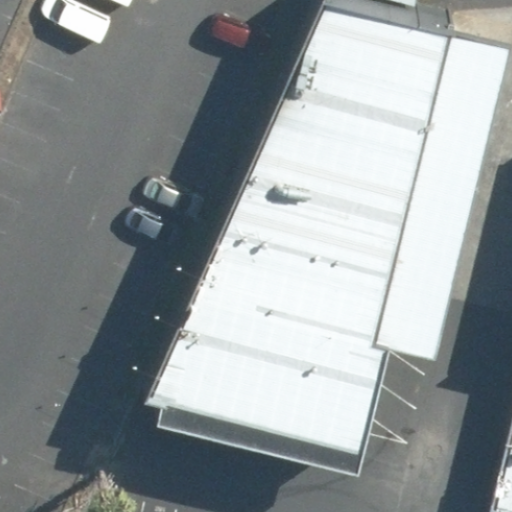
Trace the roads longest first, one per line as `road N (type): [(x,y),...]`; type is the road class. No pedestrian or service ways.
road 1 (unknown): [(430,486),(129,399)]
road 2 (unknown): [(430,486),(511,203)]
